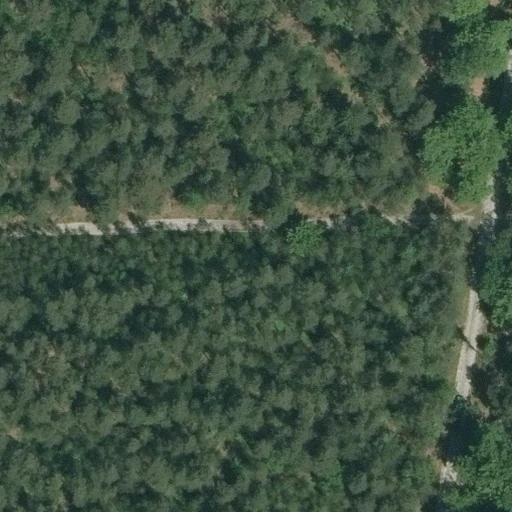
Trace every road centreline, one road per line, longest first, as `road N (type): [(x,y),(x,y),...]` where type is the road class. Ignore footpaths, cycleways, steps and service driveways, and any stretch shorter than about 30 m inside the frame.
road 1 (track): [(422,511),(506,0)]
road 2 (unknown): [(0,223),(511,213)]
road 3 (unknown): [(511,504),(498,493),(486,462),(509,265),(497,231),(466,211)]
